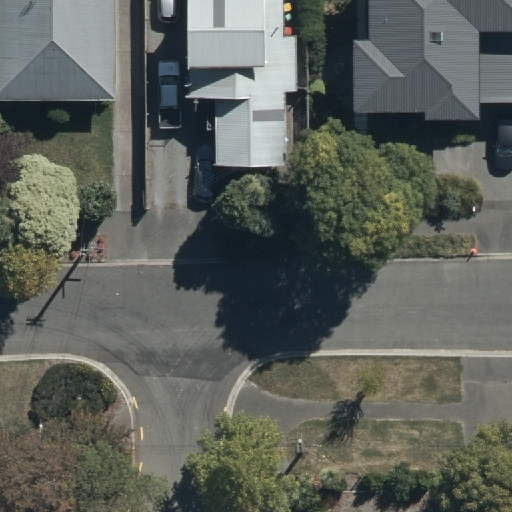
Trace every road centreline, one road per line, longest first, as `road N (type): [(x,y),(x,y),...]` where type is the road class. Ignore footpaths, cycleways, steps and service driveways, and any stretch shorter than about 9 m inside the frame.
road 1 (residential): [(177,312),(511,303)]
road 2 (residential): [(180,511),(177,312)]
road 3 (residential): [(0,315),(177,312)]
